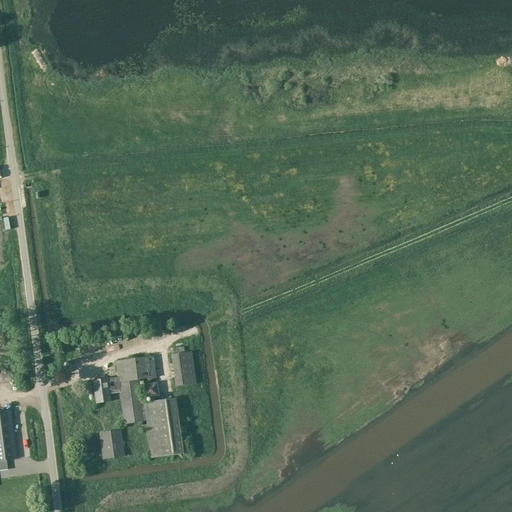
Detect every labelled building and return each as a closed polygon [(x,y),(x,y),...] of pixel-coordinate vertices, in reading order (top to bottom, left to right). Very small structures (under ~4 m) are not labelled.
[(175,388),(196,385),(192,353),(171,356),(175,388)] [(116,361),(118,377),(94,380),(96,403),(111,402),(110,394),(120,393),(124,424),(141,422),(142,426),(146,425),(151,458),(183,453),(175,398),(142,403),(139,380),(155,378),(153,357),(116,361)] [(149,388),(152,395),(162,391),(159,384),(149,388)] [(0,470),(1,470),(0,461),(16,459),(10,410),(0,411),(0,470)] [(121,431),(101,434),(104,458),(124,456),(121,431)]
